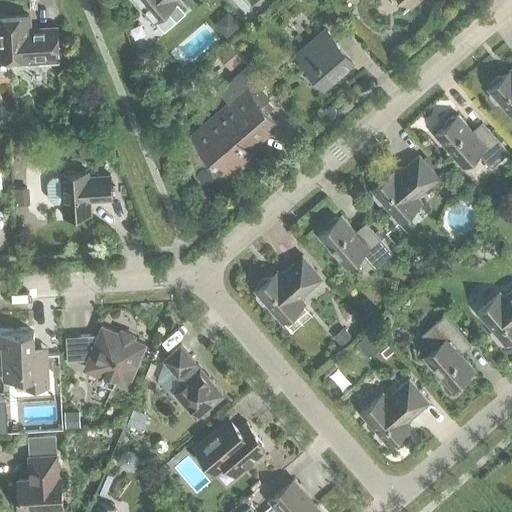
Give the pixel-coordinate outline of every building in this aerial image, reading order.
[(135,0),(154,22),(177,1),(176,0),(135,0)] [(228,12),(215,23),(227,37),(240,26),(228,12)] [(12,62),(15,65),(59,62),(57,33),(32,34),(29,31),(28,15),(0,16),(0,59),(12,58),(12,62)] [(353,60),(344,50),(356,40),(350,33),(339,43),(327,30),(297,56),(323,86),(353,60)] [(230,43),(217,55),(230,70),(243,59),(230,43)] [(234,107),(210,128),(206,124),(193,135),(214,160),(219,156),(232,171),(252,154),(244,145),(257,134),(260,137),(276,124),(260,105),(269,97),(244,69),(219,90),(234,107)] [(511,74),(508,78),(504,74),(502,76),(497,76),(490,82),(490,86),(487,89),(489,91),(489,95),(495,103),(500,103),(511,116),(511,74)] [(478,152),(490,167),(508,152),(488,129),(477,138),(458,114),(455,116),(450,116),(443,122),(443,127),(434,134),(462,166),(478,152)] [(422,201),(417,196),(439,177),(419,154),(391,178),(388,174),(385,176),(381,176),(374,182),(373,187),(371,189),(373,192),(372,196),(379,203),(383,204),(399,221),(422,201)] [(94,200),(111,199),(110,174),(89,176),(88,171),(60,173),(61,178),(53,178),(49,181),(47,184),(48,198),(50,202),(54,204),(62,204),(63,215),(91,213),(90,199),(94,199),(94,200)] [(29,190),(14,190),(14,203),(30,203),(29,190)] [(362,253),(374,267),(391,252),(371,229),(361,238),(341,215),(338,217),(334,217),(327,223),(326,227),(318,235),(345,267),(362,253)] [(427,254),(419,262),(426,270),(435,262),(427,254)] [(305,302),(300,297),(322,278),(302,255),(274,279),(271,275),(269,277),(264,277),(257,283),(257,288),(254,290),(256,292),(256,297),(262,304),(267,304),(282,322),(305,302)] [(511,289),(504,297),(499,292),(476,311),(492,329),(491,333),(497,341),(502,341),(504,343),(506,341),(511,342),(511,340),(511,289)] [(423,357),(451,389),(460,382),(464,382),(471,376),(472,371),(474,369),(454,346),(465,337),(445,314),(422,334),(434,348),(423,357)] [(343,327),(332,336),(340,345),(351,336),(343,327)] [(372,328),(364,335),(371,343),(379,336),(372,328)] [(134,336),(121,330),(119,334),(110,330),(108,334),(77,335),(79,359),(89,359),(85,368),(102,375),(100,380),(113,386),(115,381),(127,386),(144,344),(132,339),(134,336)] [(23,383),(23,377),(35,376),(35,387),(49,386),(47,353),(34,354),(33,331),(0,333),(0,345),(2,345),(4,378),(6,378),(7,384),(23,383)] [(199,369),(194,363),(195,362),(181,345),(164,359),(178,376),(180,375),(185,381),(174,390),(196,416),(222,394),(200,368),(199,369)] [(401,426),(429,402),(409,379),(387,397),(383,392),(360,412),(375,430),(374,434),(381,441),(385,442),(387,444),(390,442),(394,442),(402,436),(402,432),(404,430),(401,426)] [(132,407),(126,424),(141,429),(147,413),(132,407)] [(79,411),(64,411),(65,427),(79,427),(79,411)] [(263,441),(246,421),(224,441),(215,430),(194,448),(204,460),(214,451),(237,476),(265,452),(258,445),(263,441)] [(121,453),(118,459),(120,465),(125,468),(131,469),(137,465),(139,459),(137,453),(132,449),(126,449),(121,453)] [(30,478),(18,479),(20,510),(62,507),(60,476),(58,476),(56,454),(29,455),(30,478)] [(269,500),(279,511),(321,511),(293,479),(269,500)] [(112,511),(114,508),(100,502),(95,511),(112,511)]
